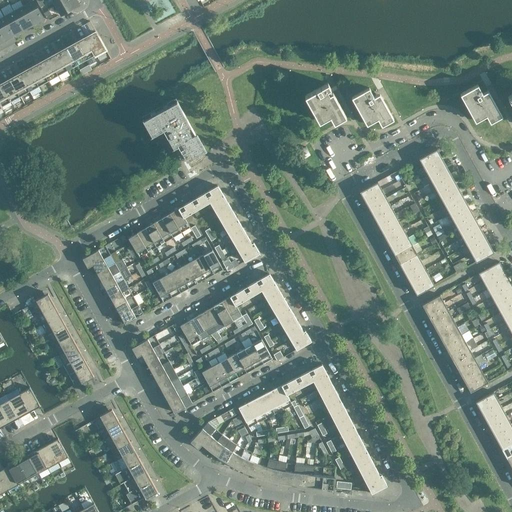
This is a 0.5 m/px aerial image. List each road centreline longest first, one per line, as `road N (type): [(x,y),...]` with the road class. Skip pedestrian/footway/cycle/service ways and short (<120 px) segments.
road 1 (residential): [(511,499),(345,190),(348,181),(443,133)]
road 2 (residential): [(411,497),(388,507),(279,496),(214,475)]
road 3 (residential): [(277,253),(114,343)]
road 4 (residential): [(166,434),(326,342)]
road 5 (residential): [(411,497),(326,342)]
road 6 (residential): [(70,260),(78,245),(212,172)]
road 7 (residential): [(0,449),(132,375)]
road 8 (residential): [(508,238),(443,133)]
